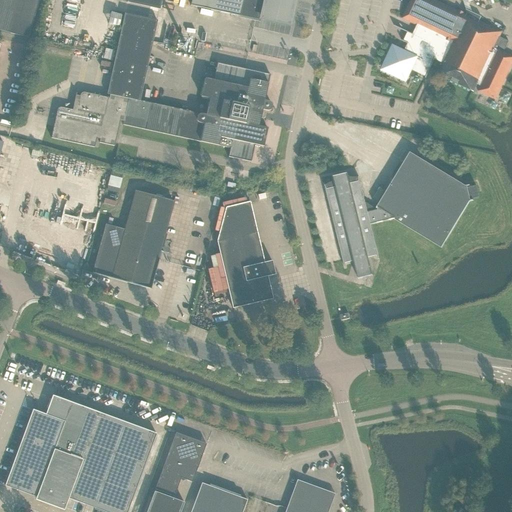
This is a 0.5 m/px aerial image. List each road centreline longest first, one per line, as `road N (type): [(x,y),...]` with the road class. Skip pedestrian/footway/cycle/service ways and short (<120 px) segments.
road 1 (unclassified): [(323,0),(290,165),(335,367)]
road 2 (tertiary): [(335,367),(250,367),(21,282)]
road 3 (unclassified): [(366,511),(335,367)]
road 4 (tertiary): [(460,360),(335,367)]
